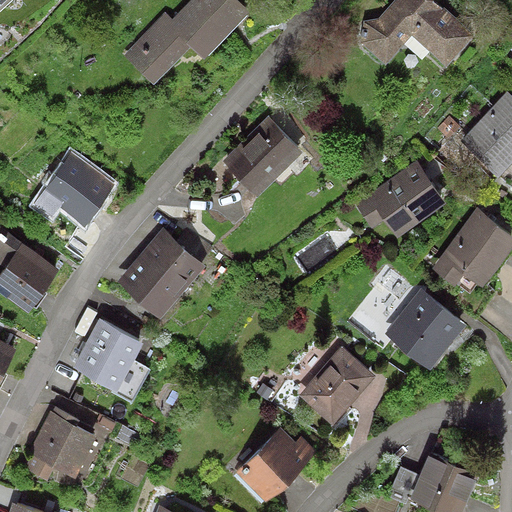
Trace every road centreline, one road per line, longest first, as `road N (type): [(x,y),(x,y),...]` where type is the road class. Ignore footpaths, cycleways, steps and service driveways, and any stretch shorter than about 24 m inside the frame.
road 1 (residential): [(0,441),(104,255),(335,0)]
road 2 (residential): [(312,511),(396,437),(455,414),(501,428)]
